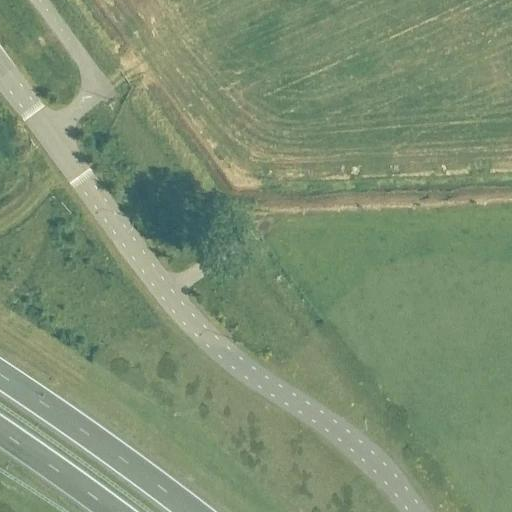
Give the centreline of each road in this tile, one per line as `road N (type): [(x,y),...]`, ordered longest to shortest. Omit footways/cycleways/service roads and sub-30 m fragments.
road 1 (unclassified): [(415,511),(350,438),(249,374),(184,318),(0,64)]
road 2 (trunk): [(187,511),(0,378)]
road 3 (trunk): [(0,432),(109,511)]
